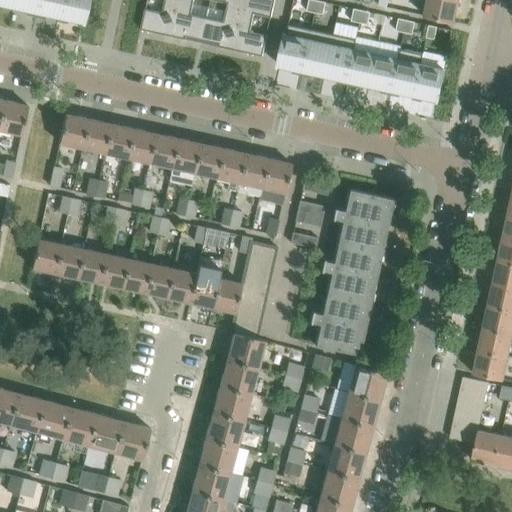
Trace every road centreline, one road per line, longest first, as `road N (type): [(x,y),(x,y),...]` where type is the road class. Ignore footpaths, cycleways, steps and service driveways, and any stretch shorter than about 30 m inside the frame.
road 1 (residential): [(465,165),(0,62)]
road 2 (residential): [(382,511),(465,165)]
road 3 (residential): [(145,511),(168,420),(154,403),(171,333)]
